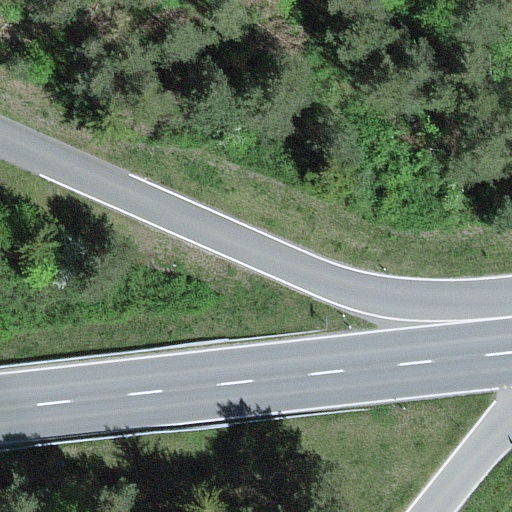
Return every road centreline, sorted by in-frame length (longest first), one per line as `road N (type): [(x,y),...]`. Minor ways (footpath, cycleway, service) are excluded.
road 1 (unclassified): [(511,298),(458,305),(334,282),(0,142)]
road 2 (primary): [(511,353),(0,412)]
